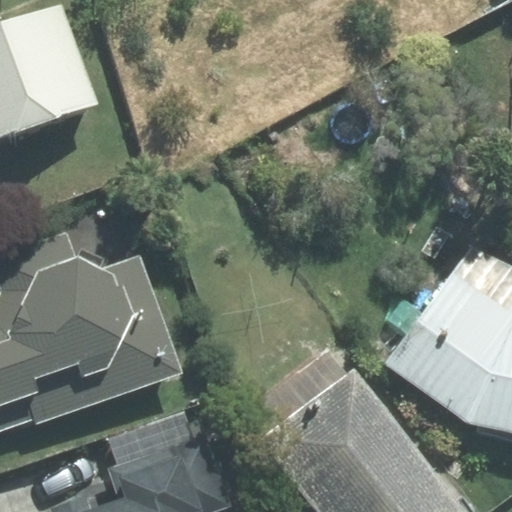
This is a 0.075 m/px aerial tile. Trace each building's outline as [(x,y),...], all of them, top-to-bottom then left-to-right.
[(0,146),(99,110),(62,8),(0,30),(0,146)] [(511,271),(468,252),(384,361),(470,427),(511,435),(511,271)] [(16,323),(0,327),(0,431),(177,373),(139,259),(99,272),(77,262),(37,275),(16,323)] [(460,511),(343,372),(254,446),(308,511),(460,511)] [(229,511),(198,435),(108,464),(121,507),(104,511),(229,511)]
